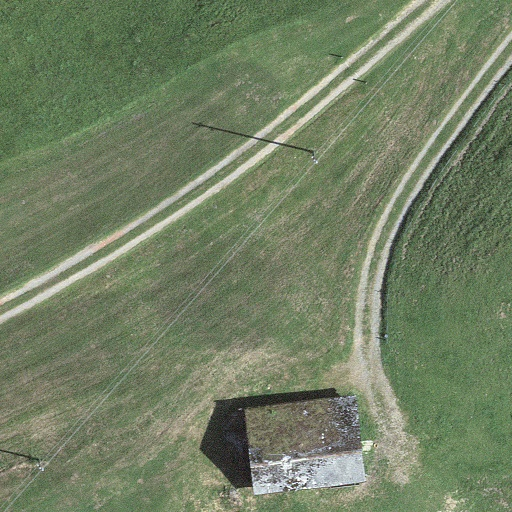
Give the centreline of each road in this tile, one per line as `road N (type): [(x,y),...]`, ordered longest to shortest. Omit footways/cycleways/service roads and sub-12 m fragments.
road 1 (track): [(0,312),(62,282),(221,174),(430,0)]
road 2 (track): [(511,50),(433,150),(386,228),(369,281),(362,336),(398,465),(450,511)]
